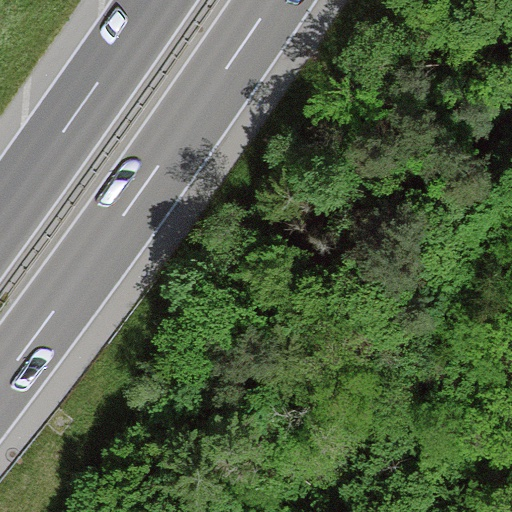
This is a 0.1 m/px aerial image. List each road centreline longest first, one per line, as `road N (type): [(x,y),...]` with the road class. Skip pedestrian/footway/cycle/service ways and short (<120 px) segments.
road 1 (motorway): [(0,381),(272,0)]
road 2 (motorway): [(154,0),(0,218)]
